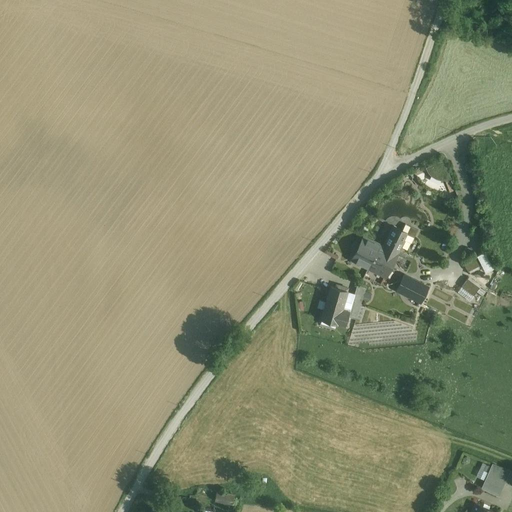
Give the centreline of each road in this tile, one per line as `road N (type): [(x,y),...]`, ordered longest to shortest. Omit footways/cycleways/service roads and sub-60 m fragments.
road 1 (unclassified): [(375,180),(217,361),(123,511)]
road 2 (unclassified): [(375,180),(446,0)]
road 3 (unclassified): [(511,117),(375,180)]
